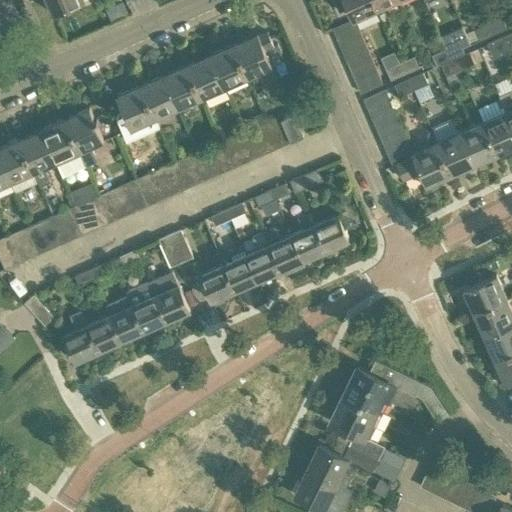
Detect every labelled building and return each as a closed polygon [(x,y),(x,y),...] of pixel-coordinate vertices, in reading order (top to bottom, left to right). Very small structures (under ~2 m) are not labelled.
[(77,0),(46,0),(51,12),(77,0)] [(376,8),(372,0),(334,0),(339,10),(348,6),(353,17),(376,8)] [(337,38),(358,29),(354,18),(332,28),(337,38)] [(501,18),(487,24),(492,34),(505,28),(501,18)] [(492,34),(487,24),(473,30),(478,40),(492,34)] [(363,40),(358,29),(337,38),(341,49),(363,40)] [(234,44),(248,76),(272,65),(265,49),(274,45),(267,31),(258,35),(257,33),(234,44)] [(511,32),(502,37),(507,48),(511,46),(511,32)] [(507,48),(502,37),(488,43),(492,55),(507,48)] [(363,40),(341,49),(346,60),(368,50),(363,40)] [(451,59),(454,58),(465,53),(463,48),(460,41),(446,48),(451,59)] [(248,76),(234,44),(211,54),(225,86),(248,76)] [(451,59),(446,48),(432,54),(437,65),(441,64),(451,59)] [(368,50),(346,60),(351,71),(373,61),(368,50)] [(465,53),(454,58),(459,69),(475,63),(469,51),(465,53)] [(225,86),(211,54),(187,64),(202,96),(225,86)] [(414,56),(400,62),(405,73),(419,67),(414,56)] [(451,59),(441,64),(446,76),(450,74),(455,85),(465,81),(459,69),(454,58),(451,59)] [(373,61),(351,71),(356,82),(378,72),(373,61)] [(405,73),(400,62),(386,68),(391,80),(405,73)] [(202,96),(187,64),(164,74),(179,107),(202,96)] [(423,71),(408,78),(414,90),(428,84),(423,71)] [(378,72),(356,82),(361,93),(382,83),(378,72)] [(164,74),(141,85),(155,117),(156,117),(179,107),(164,74)] [(511,75),(497,79),(502,98),(511,95),(511,75)] [(414,90),(408,78),(394,84),(400,96),(414,90)] [(155,117),(141,85),(117,95),(123,109),(114,113),(126,141),(160,126),(156,117),(155,117)] [(368,109),(390,100),(385,88),(363,98),(368,109)] [(395,111),(390,100),(368,109),(373,120),(395,111)] [(89,108),(65,118),(85,164),(98,158),(92,145),(104,140),(89,108)] [(511,146),(511,124),(506,110),(483,121),(497,153),(511,146)] [(400,122),(395,111),(373,120),(378,132),(400,122)] [(294,113),(280,119),(290,142),(304,136),(294,113)] [(290,142),(280,119),(279,114),(267,120),(279,147),(290,142)] [(65,118),(42,128),(56,161),(63,176),(86,165),(85,164),(65,118)] [(279,147),(267,120),(256,124),(268,152),(279,147)] [(483,121),(459,131),(474,164),(497,153),(483,121)] [(405,133),(400,122),(378,132),(383,142),(405,133)] [(256,124),(245,129),(257,156),(268,152),(256,124)] [(56,161),(42,128),(19,139),(38,182),(40,186),(51,181),(45,166),(56,161)] [(257,156),(245,129),(234,134),(246,161),(257,156)] [(474,164),(459,131),(436,141),(451,174),(474,164)] [(405,133),(383,142),(388,154),(409,144),(405,133)] [(246,161),(234,134),(223,139),(235,166),(246,161)] [(19,139),(0,147),(0,158),(10,181),(10,182),(15,192),(38,182),(19,139)] [(235,166),(223,139),(212,144),(224,171),(235,166)] [(414,155),(396,163),(404,179),(417,174),(416,173),(421,171),(427,185),(451,174),(436,141),(413,152),(414,155)] [(224,171),(212,144),(210,145),(208,142),(201,145),(202,148),(201,149),(213,176),(224,171)] [(413,152),(409,144),(388,154),(392,164),(396,163),(414,155),(413,152)] [(213,176),(201,149),(190,153),(202,181),(213,176)] [(202,181),(190,153),(179,158),(191,185),(202,181)] [(10,181),(0,158),(0,186),(10,182),(10,181)] [(179,158),(168,163),(180,190),(191,185),(179,158)] [(168,163),(157,168),(169,195),(180,190),(168,163)] [(169,195),(157,168),(146,173),(158,200),(169,195)] [(315,168),(287,180),(293,194),(321,181),(315,168)] [(146,173),(135,178),(147,205),(158,200),(146,173)] [(147,205),(135,178),(124,183),(136,210),(147,205)] [(286,182),(270,189),(274,199),(290,192),(286,182)] [(124,183),(113,187),(126,214),(136,210),(124,183)] [(126,214),(113,187),(103,192),(115,219),(126,214)] [(274,199),(270,189),(254,195),(259,206),(274,199)] [(115,219),(103,192),(92,197),(104,224),(115,219)] [(92,197),(81,202),(93,229),(104,224),(92,197)] [(226,208),(230,218),(246,211),(242,201),(226,208)] [(93,229),(81,202),(70,207),(82,234),(93,229)] [(70,207),(59,212),(71,239),(82,234),(70,207)] [(230,218),(226,208),(211,215),(215,224),(230,218)] [(314,223),(315,223),(309,211),(297,216),(302,229),(292,233),(303,260),(326,250),(314,223)] [(59,212),(48,216),(60,244),(71,239),(59,212)] [(337,213),(315,223),(314,223),(326,250),(349,239),(337,213)] [(60,244),(48,216),(37,221),(49,248),(60,244)] [(37,221),(26,226),(38,253),(49,248),(37,221)] [(26,226),(15,231),(27,258),(38,253),(26,226)] [(274,227),(264,232),(281,270),(303,260),(292,233),(279,239),(274,227)] [(179,229),(170,233),(183,262),(192,258),(179,229)] [(15,231),(4,236),(16,263),(27,258),(15,231)] [(281,270),(264,232),(251,237),(256,249),(246,253),(258,280),(281,270)] [(183,262),(170,233),(155,239),(168,268),(183,262)] [(16,263),(4,236),(0,237),(0,257),(4,268),(16,263)] [(140,258),(135,248),(120,255),(124,265),(140,258)] [(228,252),(220,255),(235,290),(258,280),(246,253),(231,260),(228,252)] [(235,290),(220,255),(217,257),(220,265),(200,273),(212,300),(235,290)] [(106,262),(91,268),(95,278),(110,271),(106,262)] [(95,278),(91,268),(74,275),(79,285),(95,278)] [(149,280),(167,320),(190,310),(173,270),(149,280)] [(474,313),(506,298),(496,274),(463,289),(474,313)] [(167,320),(149,280),(127,290),(133,303),(144,330),(167,320)] [(42,326),(46,322),(52,317),(31,294),(20,304),(42,326)] [(511,310),(506,298),(474,313),(484,336),(511,323),(511,310)] [(144,330),(133,303),(110,313),(122,340),(144,330)] [(122,340),(110,313),(87,323),(99,350),(122,340)] [(0,321),(0,351),(15,337),(0,321)] [(99,350),(87,323),(64,334),(76,360),(99,350)] [(494,359),(511,350),(511,323),(484,336),(481,337),(480,339),(485,349),(487,350),(490,349),(494,359)] [(511,350),(494,359),(505,382),(511,379),(511,350)] [(356,366),(343,393),(377,409),(384,395),(390,397),(396,385),(415,394),(421,381),(376,359),(369,372),(356,366)] [(377,409),(343,393),(330,419),(342,425),(336,438),(349,444),(378,459),(385,445),(370,438),(376,426),(371,423),(377,409)] [(319,443),(306,468),(337,483),(345,488),(351,475),(343,471),(349,458),(373,470),(378,459),(349,444),(343,455),(319,443)] [(431,491),(442,469),(431,463),(420,486),(431,491)] [(337,483),(306,468),(294,493),(319,505),(315,511),(333,511),(325,508),(337,483)] [(442,469),(431,491),(442,496),(453,474),(442,469)] [(463,479),(453,474),(442,496),(452,502),(463,479)] [(474,484),(463,479),(452,502),(463,507),(474,484)] [(473,511),(485,490),(474,484),(463,507),(473,511)] [(485,490),(473,511),(487,511),(496,495),(485,490)]
